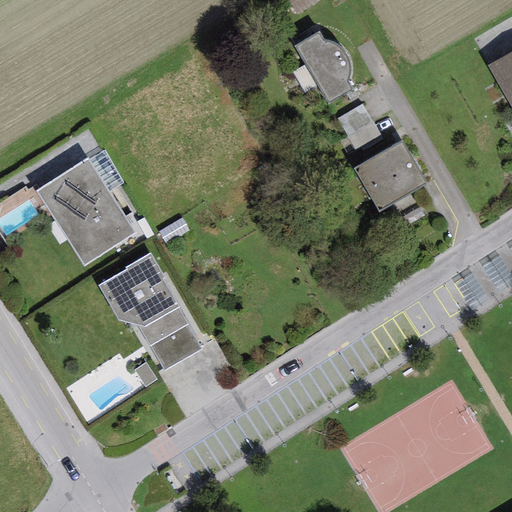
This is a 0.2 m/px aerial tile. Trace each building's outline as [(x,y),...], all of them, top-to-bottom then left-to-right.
[(321,0),(286,0),(296,15),(321,0)] [(319,34),(294,49),(329,107),(354,92),(349,84),(349,82),(351,77),(352,74),(352,72),(351,70),(351,66),(350,62),(348,57),(347,54),(343,49),(341,47),(338,44),(333,43),(328,41),(323,40),(319,34)] [(511,54),(489,67),(511,109),(511,54)] [(361,105),(338,119),(335,121),(357,157),(384,140),(361,105)] [(404,144),(354,174),(378,214),(428,184),(404,144)] [(89,162),(38,194),(84,268),(136,236),(89,162)] [(127,272),(98,289),(117,322),(138,327),(163,371),(202,350),(162,280),(164,279),(149,256),(126,269),(127,272)] [(511,285),(511,277),(499,257),(482,268),(499,294),(511,285)] [(488,300),(471,274),(455,285),(471,311),(488,300)]
